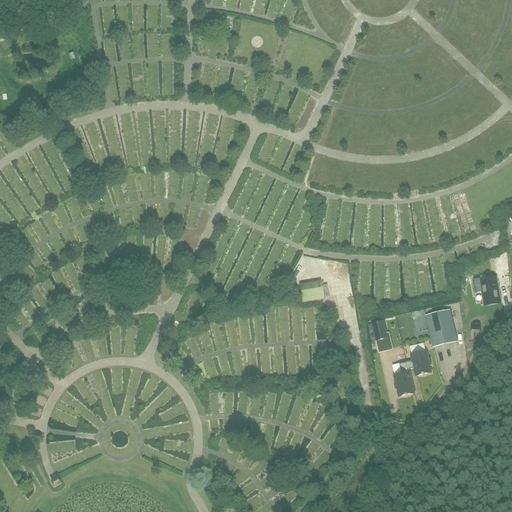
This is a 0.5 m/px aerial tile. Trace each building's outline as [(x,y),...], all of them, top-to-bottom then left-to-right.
[(496,259),(499,274),(509,273),(507,257),(496,259)] [(297,270),(294,277),(300,279),(303,272),(297,270)] [(420,304),(418,276),(410,276),(412,305),(420,304)] [(476,293),(481,293),(482,292),(484,302),(500,299),(496,279),(481,281),(481,278),(473,280),(476,293)] [(322,300),(324,299),(321,282),(299,285),(302,303),(322,300)] [(434,347),(457,342),(450,311),(426,316),(434,347)] [(375,342),(379,341),(389,338),(384,321),(371,324),(375,342)] [(413,361),(410,362),(412,370),(415,369),(417,377),(432,373),(430,366),(432,366),(430,359),(428,360),(426,352),(412,355),(413,361)] [(415,394),(409,370),(412,370),(410,362),(400,364),(402,374),(395,376),(397,383),(394,384),(396,390),(398,390),(400,397),(415,394)] [(60,478),(53,480),(56,491),(63,489),(60,478)]
